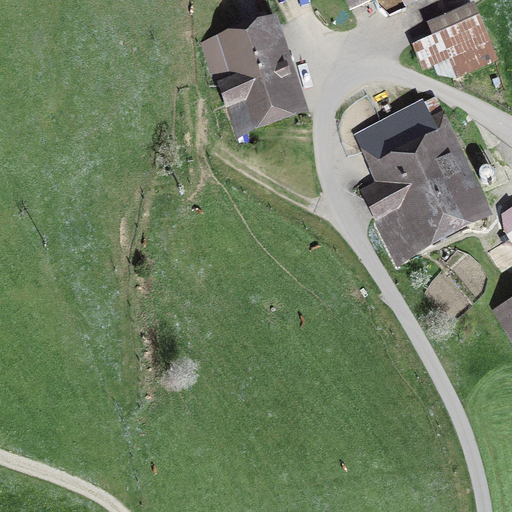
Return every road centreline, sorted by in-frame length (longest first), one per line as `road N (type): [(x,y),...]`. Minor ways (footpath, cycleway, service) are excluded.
road 1 (track): [(336,209),(456,411),(485,511)]
road 2 (track): [(511,130),(396,73),(353,75),(324,113),(323,161),(336,209)]
road 3 (track): [(336,209),(216,147)]
